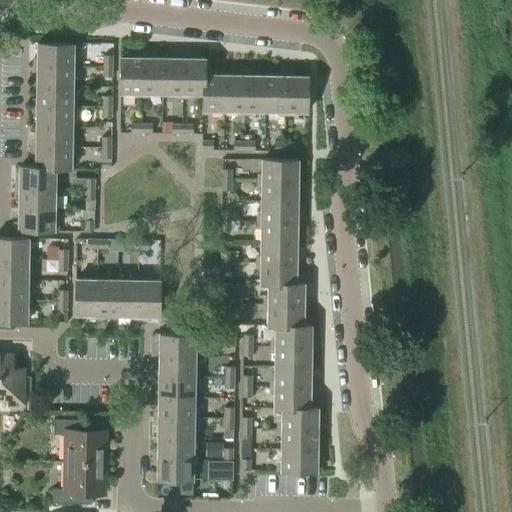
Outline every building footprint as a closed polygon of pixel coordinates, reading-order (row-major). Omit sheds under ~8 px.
[(37,63),(73,64),(74,43),(38,42),(37,63)] [(102,64),(113,64),(113,54),(103,54),(102,64)] [(142,92),(142,57),(121,57),(121,92),(142,92)] [(163,93),(163,57),(142,57),(142,92),(163,93)] [(183,93),(183,58),(163,57),(163,93),(183,93)] [(204,73),(207,74),(207,58),(183,58),(183,93),(204,93),(204,73)] [(73,85),(73,64),(37,63),(37,84),(73,85)] [(112,75),(113,64),(102,64),(102,75),(112,75)] [(225,74),(207,74),(204,73),(204,93),(204,109),(225,110),(225,74)] [(246,110),(246,74),(225,74),(225,110),(246,110)] [(267,110),(268,75),(246,74),(246,110),(267,110)] [(288,111),(289,75),(268,75),(267,110),(288,111)] [(289,75),(288,111),(308,111),(309,75),(289,75)] [(73,106),(73,85),(37,84),(37,105),(73,106)] [(102,105),(112,105),(112,95),(102,95),(102,105)] [(72,127),(73,106),(37,105),(36,126),(72,127)] [(112,116),(112,105),(102,105),(102,116),(112,116)] [(141,132),(141,122),(131,122),(131,132),(141,132)] [(141,122),(141,132),(152,132),(152,122),(141,122)] [(182,133),(182,123),(172,123),(172,132),(182,133)] [(182,123),(182,133),(193,133),(193,123),(182,123)] [(72,147),(72,127),(36,126),(36,147),(72,147)] [(101,146),(111,146),(112,136),(101,136),(101,146)] [(202,149),(213,149),(213,139),(202,139),(202,149)] [(244,150),(244,140),(234,140),(233,150),(244,150)] [(244,140),(244,150),(255,150),(255,140),(244,140)] [(285,150),(285,140),(275,140),(274,150),(285,150)] [(296,151),(296,141),(285,140),(285,150),(296,151)] [(111,157),(111,146),(101,146),(101,157),(111,157)] [(72,168),(72,147),(36,147),(36,166),(36,167),(55,167),(72,168)] [(263,158),(262,179),(298,180),(298,159),(263,158)] [(36,167),(36,166),(19,165),(18,188),(55,189),(55,167),(36,167)] [(222,179),(232,179),(232,169),(222,168),(222,179)] [(84,188),(94,188),(94,177),(84,177),(84,188)] [(231,189),(232,179),(222,179),(222,189),(231,189)] [(262,179),(262,201),(297,202),(298,180),(262,179)] [(54,210),(55,189),(18,188),(18,209),(54,210)] [(94,199),(94,188),(84,188),(84,198),(94,199)] [(262,201),(262,220),(297,221),(297,202),(262,201)] [(54,230),(54,210),(18,209),(18,229),(54,230)] [(221,220),(231,220),(231,209),(221,209),(221,220)] [(94,219),(84,219),(84,230),(94,230),(94,219)] [(231,230),(231,220),(221,220),(221,230),(231,230)] [(262,220),(261,242),(297,243),(297,221),(262,220)] [(0,258),(28,258),(28,238),(0,237),(0,258)] [(97,248),(97,238),(87,238),(86,248),(97,248)] [(97,238),(97,248),(108,248),(108,239),(97,238)] [(138,248),(138,239),(128,239),(127,248),(138,248)] [(138,239),(138,248),(149,249),(149,239),(138,239)] [(261,242),(261,261),(297,262),(297,243),(261,242)] [(57,259),(67,260),(68,249),(58,249),(57,259)] [(220,260),(230,260),(230,250),(220,250),(220,260)] [(0,278),(27,279),(28,258),(0,258),(0,278)] [(67,270),(67,260),(57,259),(57,270),(67,270)] [(230,271),(230,260),(220,260),(220,271),(230,271)] [(261,261),(261,283),(268,283),(296,284),(296,282),(297,262),(261,261)] [(0,299),(27,300),(27,279),(0,278),(0,299)] [(96,315),(96,278),(75,278),(75,314),(96,315)] [(117,315),(118,279),(96,278),(96,315),(117,315)] [(138,315),(139,279),(118,279),(117,315),(138,315)] [(139,279),(138,315),(159,316),(160,279),(139,279)] [(268,283),(268,303),(304,304),(304,284),(304,282),(296,282),(296,284),(268,283)] [(57,300),(67,300),(67,290),(57,290),(57,300)] [(219,302),(229,303),(229,292),(220,292),(219,302)] [(0,320),(27,321),(27,300),(0,299),(0,320)] [(67,311),(67,300),(57,300),(57,311),(67,311)] [(229,313),(229,303),(219,302),(219,313),(229,313)] [(268,303),(267,325),(275,326),(303,326),(303,325),(304,304),(268,303)] [(275,326),(275,346),(311,346),(311,326),(311,325),(303,325),(303,326),(275,326)] [(159,334),(159,355),(195,355),(195,334),(159,334)] [(225,346),(234,346),(235,335),(225,335),(225,346)] [(242,345),(252,345),(252,335),(242,335),(242,345)] [(252,356),(252,345),(242,345),(242,356),(252,356)] [(275,346),(275,367),(310,368),(311,346),(275,346)] [(0,353),(0,394),(10,395),(10,407),(23,407),(24,369),(12,369),(12,354),(0,353)] [(159,355),(158,375),(194,376),(195,355),(159,355)] [(234,377),(234,366),(225,366),(224,377),(234,377)] [(275,367),(274,386),(310,387),(310,368),(275,367)] [(158,375),(158,396),(194,397),(194,376),(158,375)] [(242,386),(251,386),(251,376),(242,375),(242,386)] [(234,387),(234,377),(224,377),(224,387),(234,387)] [(251,397),(251,386),(242,386),(242,397),(251,397)] [(274,386),(274,408),(282,408),(310,409),(310,407),(310,387),(274,386)] [(158,396),(158,417),(194,418),(194,397),(158,396)] [(233,417),(234,407),(224,407),(224,417),(233,417)] [(281,421),(276,421),(276,428),(281,428),(317,429),(318,407),(310,407),(310,409),(282,408),(281,421)] [(158,417),(157,438),(193,438),(194,418),(158,417)] [(233,428),(233,417),(224,417),(224,428),(233,428)] [(241,428),(251,428),(251,417),(241,417),(241,428)] [(65,461),(108,462),(108,434),(93,434),(93,420),(53,419),(53,434),(65,434),(65,461)] [(251,438),(251,428),(241,428),(241,438),(251,438)] [(281,428),(276,428),(276,435),(281,435),(281,450),(317,450),(317,429),(281,428)] [(157,438),(157,459),(193,459),(193,438),(157,438)] [(205,442),(205,456),(221,457),(222,442),(205,442)] [(223,459),(233,459),(233,448),(223,448),(223,459)] [(276,462),(276,470),(281,470),(317,471),(317,450),(281,450),(281,462),(276,462)] [(152,458),(152,465),(157,465),(157,479),(179,480),(179,494),(192,494),(193,480),(193,459),(157,459),(152,458)] [(241,459),(241,470),(250,470),(250,459),(241,459)] [(107,490),(108,462),(65,461),(64,488),(52,488),(52,503),(76,503),(92,503),(92,490),(107,490)] [(208,480),(233,480),(233,461),(209,461),(208,480)]
